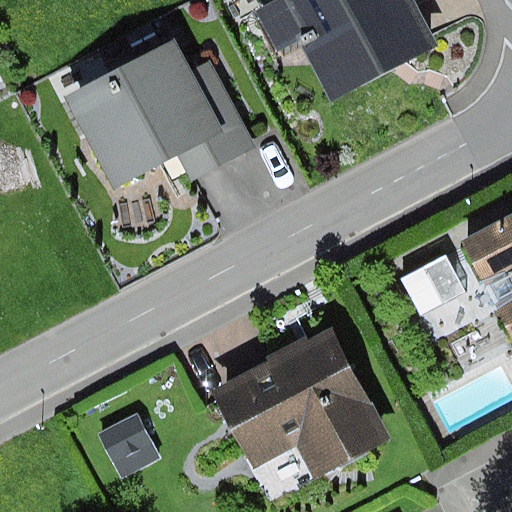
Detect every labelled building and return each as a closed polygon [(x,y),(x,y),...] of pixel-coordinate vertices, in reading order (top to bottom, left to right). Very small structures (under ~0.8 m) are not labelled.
[(415,0),(310,0),(267,23),(284,54),(313,39),(344,98),(440,48),(415,0)] [(184,58),(87,108),(129,190),(190,158),(202,181),(254,155),(213,77),(198,85),(184,58)] [(511,243),(487,257),(511,304),(511,243)] [(430,278),(388,298),(407,337),(449,317),(430,278)] [(362,335),(245,393),(280,462),(339,433),(358,470),(416,442),(362,335)]
